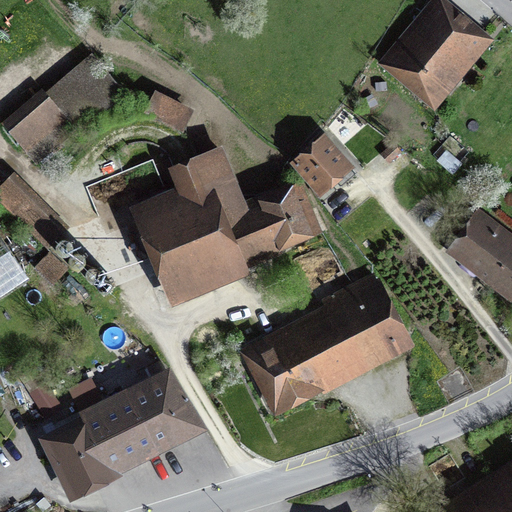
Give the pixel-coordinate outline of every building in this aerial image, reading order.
[(482,35),(439,0),(438,0),(387,62),(430,98),(482,35)] [(91,61),(52,94),(76,124),(116,90),(91,61)] [(188,111),(158,96),(150,112),(180,127),(188,111)] [(48,97),(10,130),(38,162),(75,130),(48,97)] [(344,166),(324,142),(318,148),(313,141),(301,153),(306,158),(297,166),(307,177),(310,175),(320,187),(344,166)] [(171,287),(310,229),(305,217),(312,214),(299,183),(292,186),(294,191),(222,221),(197,160),(175,170),(188,201),(143,220),(171,287)] [(10,178),(0,187),(0,200),(47,248),(63,231),(10,178)] [(123,223),(114,196),(94,203),(102,229),(123,223)] [(465,229),(477,213),(469,207),(457,223),(465,229)] [(511,290),(511,289),(511,249),(475,221),(455,247),(511,290)] [(0,234),(0,298),(29,279),(0,234)] [(35,269),(50,283),(65,267),(50,253),(35,269)] [(277,401),(404,335),(373,276),(328,300),(336,316),(255,358),(277,401)] [(168,372),(129,391),(158,448),(201,426),(168,372)] [(158,448),(129,391),(82,415),(87,427),(52,445),(74,490),(158,448)] [(511,511),(511,479),(461,511),(511,511)]
